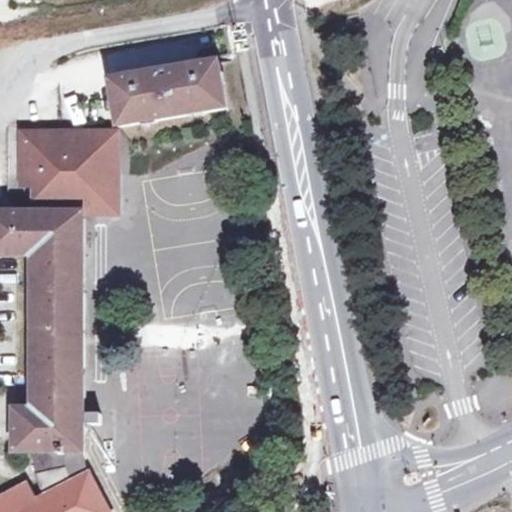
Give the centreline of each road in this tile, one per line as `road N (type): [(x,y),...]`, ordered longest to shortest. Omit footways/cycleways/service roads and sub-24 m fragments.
road 1 (secondary): [(374,511),(273,0)]
road 2 (tertiary): [(511,458),(396,511)]
